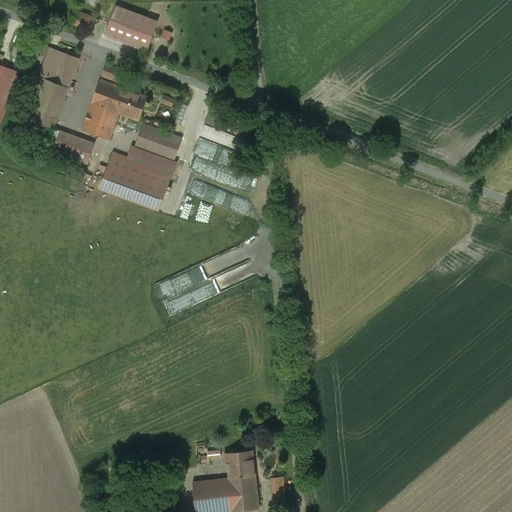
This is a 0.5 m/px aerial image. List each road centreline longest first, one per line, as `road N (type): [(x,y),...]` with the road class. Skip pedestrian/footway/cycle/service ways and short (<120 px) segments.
road 1 (unclassified): [(263,111),(300,511)]
road 2 (unclassified): [(0,11),(263,111)]
road 3 (unclassified): [(263,111),(511,203)]
